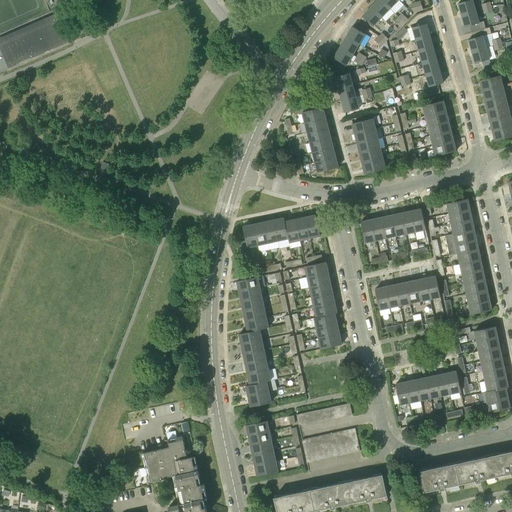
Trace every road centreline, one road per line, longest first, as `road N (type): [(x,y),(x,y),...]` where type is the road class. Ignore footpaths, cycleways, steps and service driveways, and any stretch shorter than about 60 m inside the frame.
road 1 (residential): [(332,196),(384,433),(394,446),(418,452),(511,431)]
road 2 (residential): [(239,511),(211,352),(214,254),(236,173)]
road 3 (residential): [(332,196),(372,194),(473,165),(475,139),(438,0)]
road 4 (residential): [(511,305),(485,180),(489,166),(511,160)]
